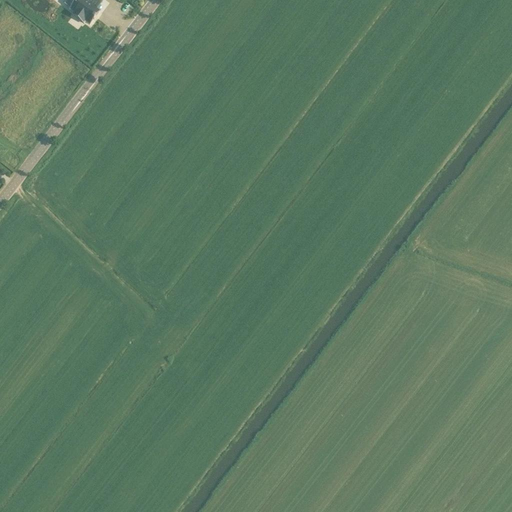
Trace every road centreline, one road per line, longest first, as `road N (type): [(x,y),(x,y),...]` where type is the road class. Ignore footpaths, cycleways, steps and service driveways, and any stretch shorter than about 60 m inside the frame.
road 1 (track): [(12,186),(125,301),(186,388)]
road 2 (unclassified): [(0,203),(156,0)]
